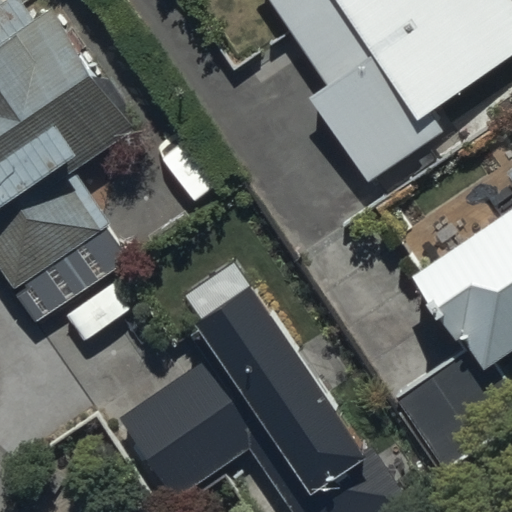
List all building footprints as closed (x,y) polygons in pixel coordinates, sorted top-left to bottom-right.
[(443,135),(427,111),(511,54),(511,0),(274,0),(331,83),(308,98),(367,185),(443,135)] [(0,37),(0,267),(39,325),(138,258),(78,168),(139,127),(54,1),(0,37)] [(511,165),(510,167),(511,169),(511,208),(419,271),(467,341),(397,388),(452,469),(511,428),(511,165)] [(305,511),(397,511),(415,500),(251,257),(170,312),(201,357),(119,412),(180,502),(262,448),(305,511)] [(126,511),(116,496),(91,511),(126,511)]
